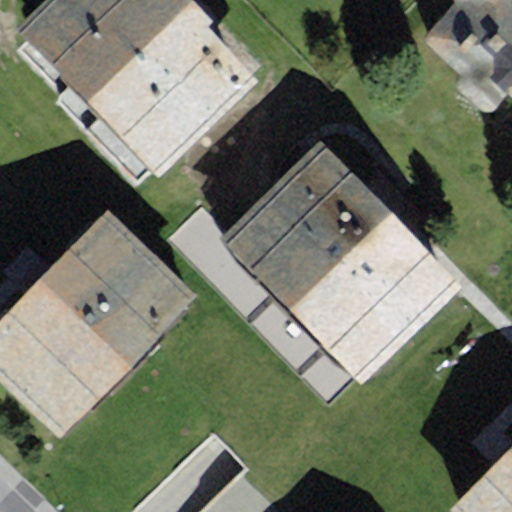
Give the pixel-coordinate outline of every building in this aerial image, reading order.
[(45,0),(16,29),(160,178),(261,80),(209,26),(214,21),(193,0),(45,0)] [(511,0),(456,0),(457,1),(424,40),(465,75),(458,83),(496,115),(511,97),(511,0)] [(222,239),(366,387),(464,293),(319,145),(222,239)] [(0,323),(0,379),(62,439),(198,296),(107,211),(0,323)] [(511,511),(511,451),(451,510),(453,511),(511,511)]
